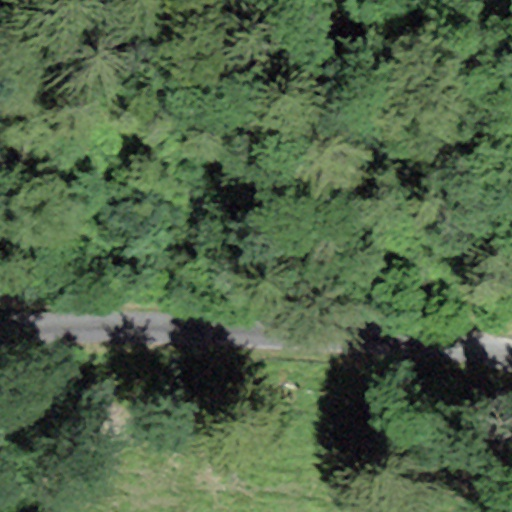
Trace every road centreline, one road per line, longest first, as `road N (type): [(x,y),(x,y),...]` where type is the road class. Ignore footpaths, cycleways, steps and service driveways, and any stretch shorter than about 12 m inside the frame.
road 1 (unclassified): [(196,338),(417,341),(511,351)]
road 2 (unclassified): [(196,338),(44,331),(0,338)]
